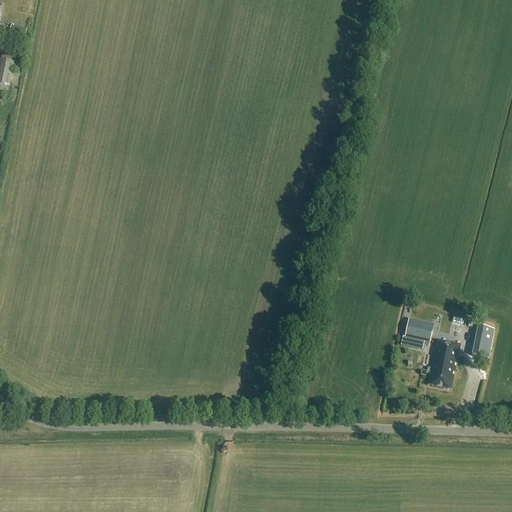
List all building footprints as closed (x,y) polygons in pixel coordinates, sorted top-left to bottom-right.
[(11,27),(9,37),(25,40),(27,30),(11,27)] [(16,73),(19,63),(14,62),(14,63),(11,62),(12,57),(2,55),(1,61),(0,60),(0,91),(8,93),(12,72),(16,73)] [(464,327),(465,321),(453,318),(452,324),(464,327)] [(432,326),(411,321),(409,320),(405,338),(428,343),(432,326)] [(466,320),(464,331),(470,333),(472,321),(466,320)] [(488,360),(494,331),(478,328),(472,357),(488,360)] [(461,345),(436,340),(426,386),(451,392),(461,345)]
